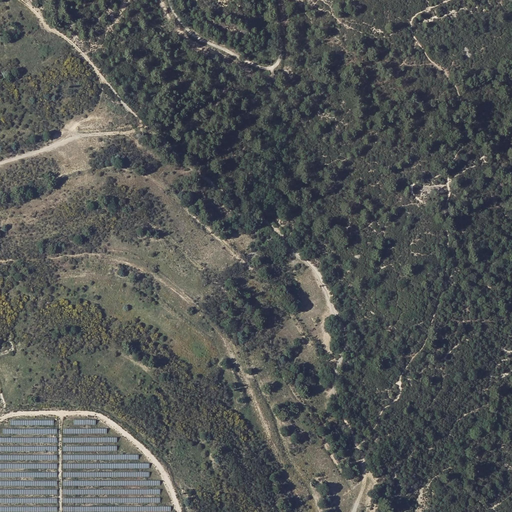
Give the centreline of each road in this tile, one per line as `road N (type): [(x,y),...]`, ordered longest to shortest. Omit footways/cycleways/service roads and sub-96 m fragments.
road 1 (track): [(20,0),(94,64),(182,159),(323,279),(338,316),(333,385),(364,468),(354,511)]
road 2 (track): [(273,0),(281,57),(272,66),(196,35),(170,0)]
